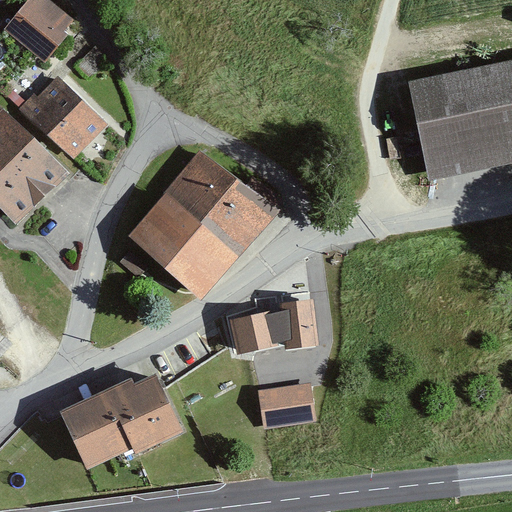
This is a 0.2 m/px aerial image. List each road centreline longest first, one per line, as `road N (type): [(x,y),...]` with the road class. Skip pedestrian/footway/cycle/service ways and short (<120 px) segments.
road 1 (residential): [(58,371),(133,143),(161,125),(201,135),(312,217),(354,228)]
road 2 (residential): [(354,228),(297,237),(189,318),(58,371)]
road 3 (secondary): [(511,477),(188,511)]
